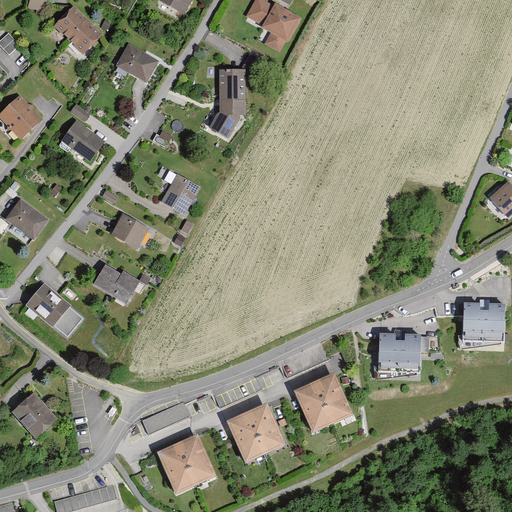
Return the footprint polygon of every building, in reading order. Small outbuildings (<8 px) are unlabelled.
[(32,0),(30,6),(45,10),(48,0),(32,0)] [(165,0),(182,10),(187,0),(165,0)] [(268,0),(257,0),(250,16),(274,31),(268,42),(282,50),(288,40),(292,42),(305,17),(278,0),(274,3),(268,0)] [(77,7),(60,25),(88,52),(105,35),(77,7)] [(132,47),(122,65),(149,80),(159,62),(132,47)] [(223,111),(214,127),(237,140),(251,115),(250,69),(224,67),(223,111)] [(24,97),(6,115),(28,137),(46,119),(24,97)] [(80,121),(65,144),(94,164),(110,141),(80,121)] [(198,187),(178,178),(168,202),(187,211),(198,187)] [(511,187),(509,184),(490,200),(508,221),(511,217),(511,187)] [(109,190),(105,196),(117,202),(120,197),(109,190)] [(24,200),(11,217),(39,238),(52,221),(24,200)] [(125,214),(114,233),(142,248),(153,229),(125,214)] [(108,263),(97,284),(131,302),(142,281),(108,263)] [(45,288),(31,306),(55,326),(70,309),(45,288)] [(506,302),(464,300),(463,339),(504,340),(506,302)] [(422,332),(379,331),(378,368),(421,369),(422,332)] [(294,388),(313,428),(353,410),(336,370),(294,388)] [(34,394),(17,411),(41,436),(59,420),(34,394)] [(143,421),(149,434),(191,415),(185,402),(143,421)] [(268,402),(228,420),(246,460),(285,442),(268,402)] [(198,433),(158,451),(177,491),(216,473),(198,433)] [(54,501),(57,511),(69,511),(118,499),(114,485),(54,501)] [(16,511),(14,503),(0,506),(0,511),(16,511)]
